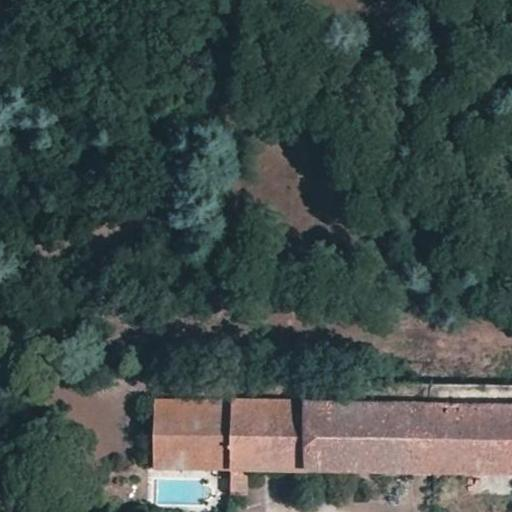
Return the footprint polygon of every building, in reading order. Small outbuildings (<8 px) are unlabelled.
[(192,465),(192,400),(155,399),(156,464),(192,465)] [(232,465),(231,400),(192,400),(192,465),(232,465)] [(231,400),(232,465),(309,466),(308,401),(231,400)] [(308,401),(309,466),(433,469),(435,403),(308,401)] [(511,404),(435,403),(433,469),(511,470),(511,404)]
